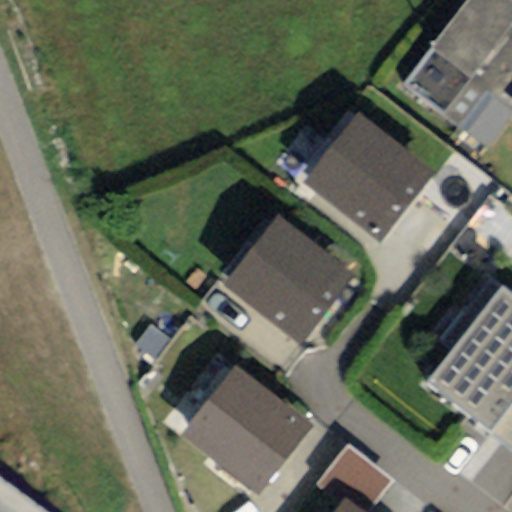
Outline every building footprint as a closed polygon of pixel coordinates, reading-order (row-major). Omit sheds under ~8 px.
[(511,12),(496,0),(470,0),(400,92),(455,134),(483,97),(511,119),(511,12)] [(432,186),(356,127),(305,194),(381,252),(432,186)] [(356,291),(282,230),(224,299),(298,360),(356,291)] [(511,405),(511,305),(499,296),(425,389),(487,438),(511,405)] [(313,438),(233,376),(179,444),(259,507),(313,438)]
